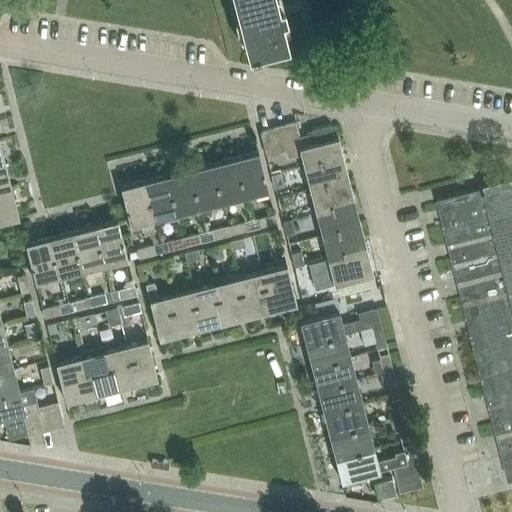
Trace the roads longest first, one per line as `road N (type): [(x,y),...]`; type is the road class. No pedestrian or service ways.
road 1 (residential): [(459,511),(356,102)]
road 2 (residential): [(356,102),(0,44)]
road 3 (tertiary): [(258,511),(0,469)]
road 4 (residential): [(511,127),(356,102)]
